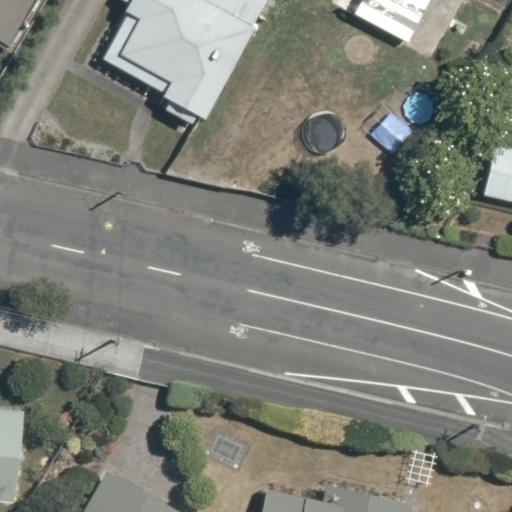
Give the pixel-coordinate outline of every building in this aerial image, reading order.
[(0,0),(0,47),(11,54),(43,0),(0,0)] [(270,0),(126,0),(131,3),(101,59),(173,97),(168,107),(204,126),(270,0)] [(511,145),(496,142),(485,198),(511,204),(511,145)] [(28,413),(0,410),(0,501),(21,503),(28,413)] [(177,511),(111,472),(87,511),(177,511)] [(380,511),(266,489),(261,511),(380,511)]
